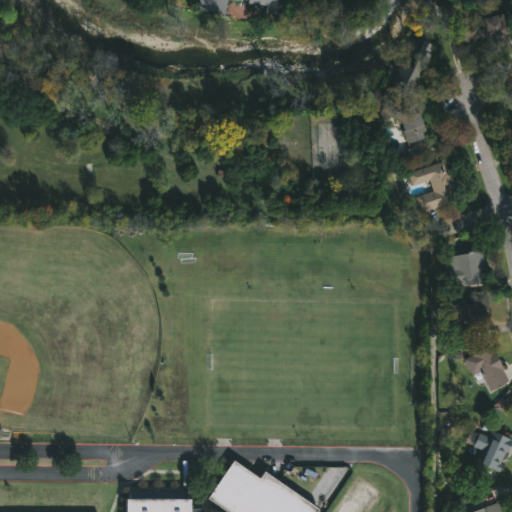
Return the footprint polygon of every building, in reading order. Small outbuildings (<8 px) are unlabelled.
[(412,100),(420,124),(422,123),(425,131),(423,132),(425,138),(408,143),(406,138),(403,139),(398,121),(376,110),(381,100),(412,100)] [(439,162),(442,170),(446,169),(450,181),(448,182),(454,201),(419,213),(414,197),(432,191),(428,180),(410,186),(406,173),(439,162)] [(480,250),(484,275),(463,279),(464,286),(446,289),(440,257),(464,253),(463,251),(468,250),(468,252),(480,250)] [(474,336),(450,338),(448,305),(472,303),(471,300),(487,299),(488,316),(473,317),(474,336)] [(487,347),(490,352),(492,351),(507,382),(489,392),(482,378),(476,381),(473,376),(478,373),(477,372),(471,375),(463,360),(487,347)] [(490,431),(511,440),(499,464),(501,465),(498,472),(475,463),(481,451),(464,442),(469,431),(487,437),(490,431)] [(230,461),(255,479),(260,471),(315,509),(312,511),(221,511),(203,499),(230,461)] [(184,488),(182,500),(185,500),(185,509),(201,509),(201,511),(119,511),(120,500),(123,500),(126,488),(184,488)] [(475,493),(480,508),(496,503),(499,511),(458,511),(454,500),(475,493)]
